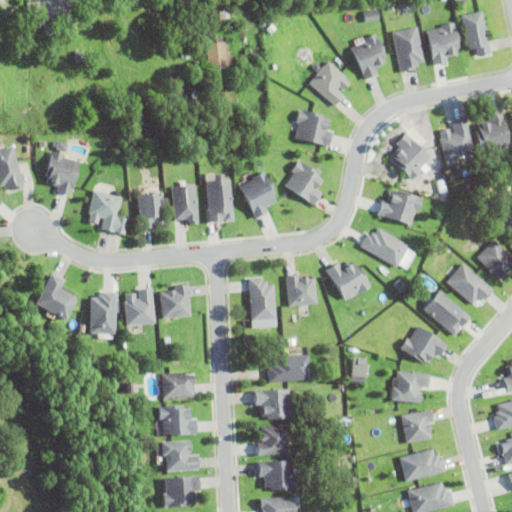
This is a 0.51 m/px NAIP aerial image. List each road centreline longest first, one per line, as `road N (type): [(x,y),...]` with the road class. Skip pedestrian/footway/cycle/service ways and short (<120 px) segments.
road 1 (residential): [(31,229),(96,262),(318,240),(340,217),(357,145),(387,110),(511,79),(469,364),(456,399),(482,511)]
road 2 (residential): [(226,511),(213,255)]
